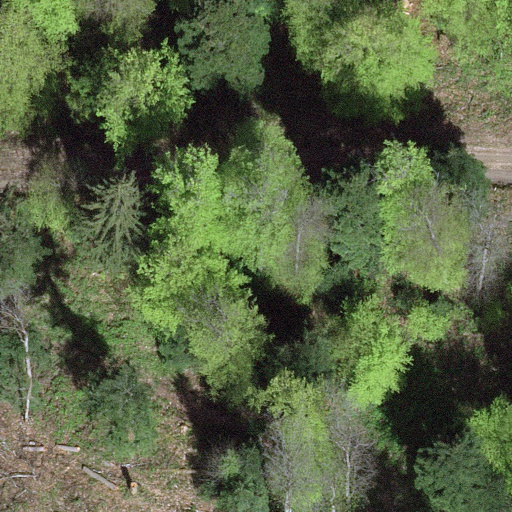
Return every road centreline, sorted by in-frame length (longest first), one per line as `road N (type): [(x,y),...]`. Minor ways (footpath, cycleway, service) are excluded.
road 1 (track): [(511,159),(369,153),(0,174)]
road 2 (track): [(0,334),(92,359),(304,440),(364,474),(390,511)]
